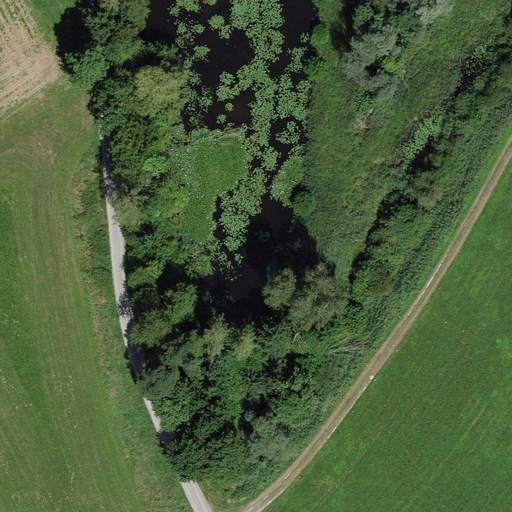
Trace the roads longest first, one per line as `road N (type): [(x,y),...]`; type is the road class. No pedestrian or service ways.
road 1 (track): [(101,0),(126,306),(142,372),(207,511)]
road 2 (track): [(258,511),(296,481),(511,150)]
